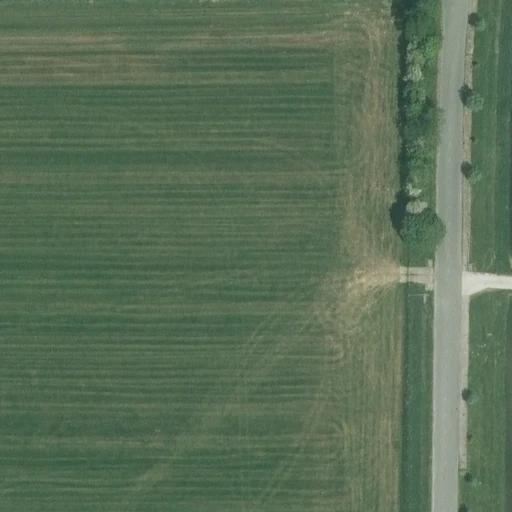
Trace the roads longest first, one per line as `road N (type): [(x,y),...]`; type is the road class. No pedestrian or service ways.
road 1 (unclassified): [(443,511),(456,0)]
road 2 (track): [(392,275),(511,284)]
